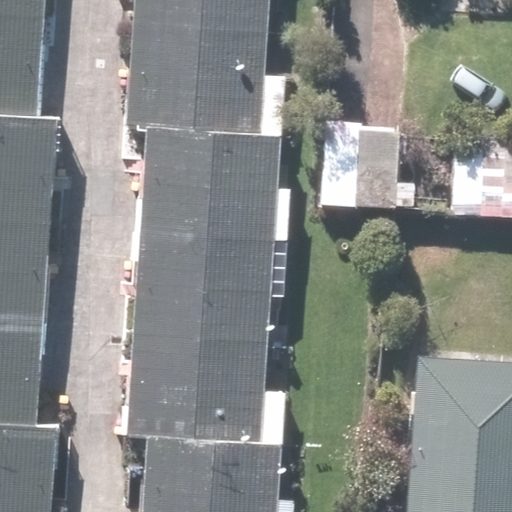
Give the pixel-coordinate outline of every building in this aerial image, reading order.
[(0,0),(0,511),(64,511),(70,421),(50,420),(67,111),(54,110),(59,0),(0,0)] [(137,0),(135,60),(124,60),(120,159),(134,159),(129,267),(124,267),(117,435),(151,437),(147,511),(298,511),(299,492),(290,492),(294,391),(273,390),(277,296),(293,297),(298,180),(291,180),(295,72),(279,72),(282,0),(137,0)] [(408,123),(331,118),(326,201),(403,206),(408,123)] [(511,127),(461,126),(457,217),(511,219),(511,127)] [(511,511),(511,361),(417,357),(409,511),(511,511)]
